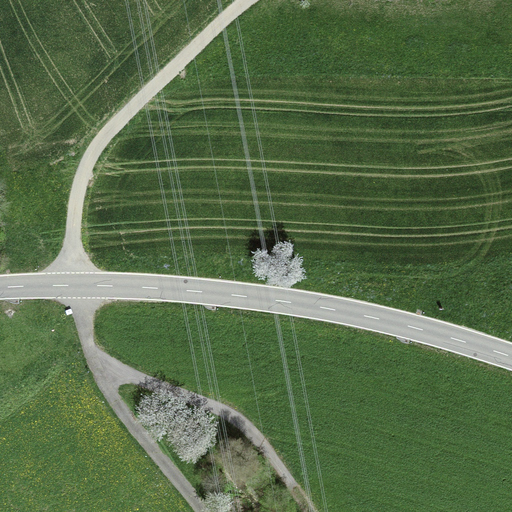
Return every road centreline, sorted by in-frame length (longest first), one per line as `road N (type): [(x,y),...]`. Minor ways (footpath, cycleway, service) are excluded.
road 1 (tertiary): [(0,287),(242,295),(372,317),(511,356)]
road 2 (track): [(246,0),(120,119),(84,168),(74,205),(74,284),(99,366)]
road 3 (track): [(99,366),(230,414),(312,511)]
road 4 (track): [(99,366),(125,417),(201,511)]
